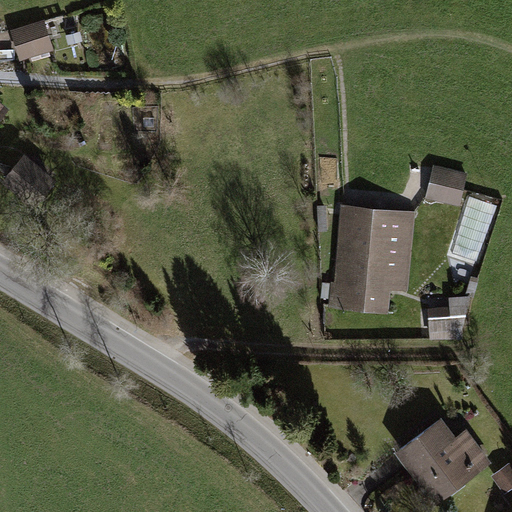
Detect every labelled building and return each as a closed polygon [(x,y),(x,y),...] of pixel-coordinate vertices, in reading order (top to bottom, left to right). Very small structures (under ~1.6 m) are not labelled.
[(44,23),(10,34),(19,64),(54,53),(44,23)] [(81,31),(66,34),(68,43),(83,40),(81,31)] [(0,98),(0,122),(11,107),(0,98)] [(60,181),(23,154),(2,183),(39,210),(60,181)] [(468,172),(434,164),(426,197),(460,205),(468,172)] [(416,211),(342,204),(335,282),(331,282),(329,305),(389,311),(392,288),(408,289),(416,211)] [(472,276),(466,295),(471,295),(470,297),(474,298),(480,278),(472,276)] [(450,305),(430,307),(431,338),(463,339),(463,328),(470,297),(471,295),(466,295),(450,296),(450,305)] [(440,416),(394,450),(434,503),(490,461),(464,426),(454,434),(440,416)] [(511,465),(510,463),(491,475),(504,493),(511,487),(511,465)]
